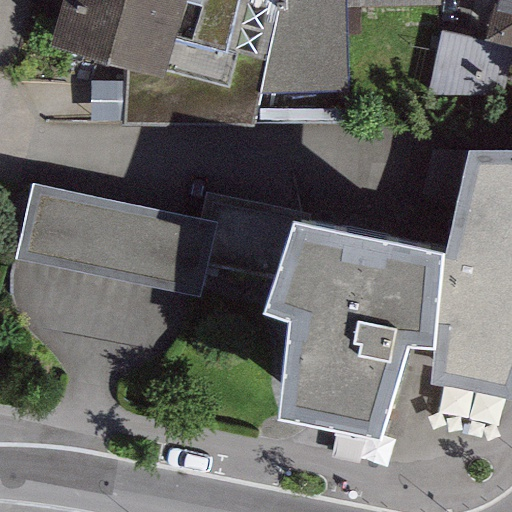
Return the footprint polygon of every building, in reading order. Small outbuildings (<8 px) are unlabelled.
[(206,0),(74,0),(62,49),(148,72),(185,82),(206,0)] [(206,0),(185,82),(148,72),(144,123),(271,126),(277,100),(300,11),(300,0),(206,0)] [(366,0),(300,0),(300,11),(277,100),(373,93),(367,3),(366,0)] [(511,0),(500,0),(494,28),(511,32),(511,0)] [(511,92),(511,46),(444,33),(435,86),(511,95),(511,92)] [(511,370),(511,153),(436,153),(430,186),(465,204),(456,251),(430,246),(424,318),(447,319),(444,367),(509,380),(511,370)] [(201,260),(210,223),(39,189),(23,251),(195,288),(201,260)] [(424,318),(430,246),(212,198),(210,223),(201,260),(279,280),(281,291),(307,298),(299,321),(291,392),(309,396),(312,414),(340,423),(336,450),(356,455),(368,423),(401,319),(424,318)]
